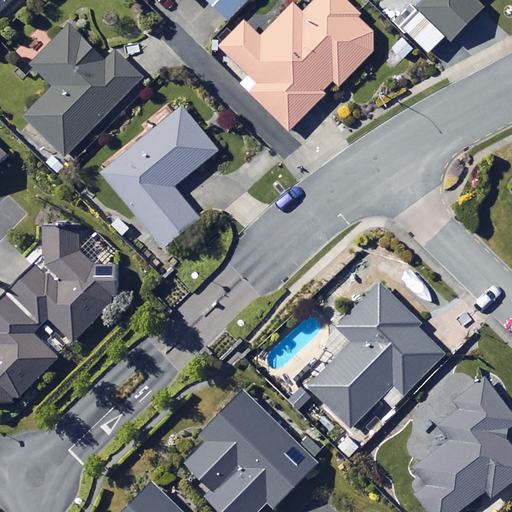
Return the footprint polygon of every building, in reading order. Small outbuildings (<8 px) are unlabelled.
[(0,0),(0,8),(8,0),(0,0)] [(205,0),(227,19),(244,0),(205,0)] [(379,39),(341,0),(312,0),(301,11),(292,2),(258,35),(243,19),(218,43),(248,75),(241,82),(286,129),(379,39)] [(415,0),(393,23),(423,54),(443,35),(448,39),(483,5),(477,0),(415,0)] [(105,59),(70,24),(31,64),(52,86),(23,115),(62,154),(140,77),(114,51),(105,59)] [(215,149),(180,106),(100,172),(161,246),(197,216),(171,185),(215,149)] [(69,342),(119,293),(50,222),(21,251),(32,262),(0,292),(0,411),(58,355),(43,339),(55,328),(69,342)] [(444,353),(379,283),(337,323),(353,340),(306,384),(347,426),(382,393),(391,403),(444,353)] [(511,421),(511,413),(481,373),(460,389),(457,406),(435,422),(447,437),(412,464),(427,484),(414,494),(427,511),(451,511),(483,488),(489,496),(511,477),(511,447),(499,431),(511,421)] [(286,436),(240,388),(196,430),(204,439),(183,459),(209,486),(204,492),(222,511),(252,511),(263,502),(266,505),(318,456),(293,430),(286,436)] [(181,511),(146,479),(114,511),(181,511)]
